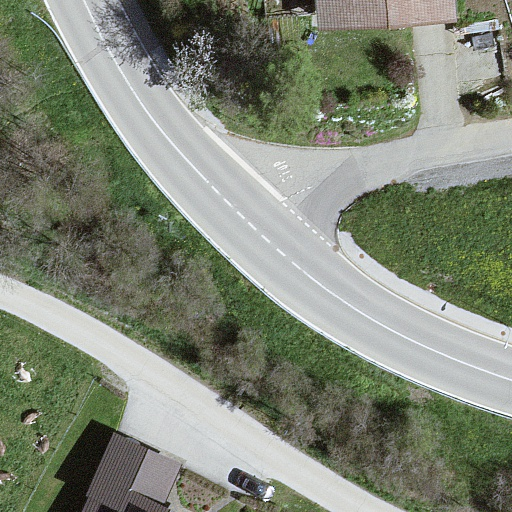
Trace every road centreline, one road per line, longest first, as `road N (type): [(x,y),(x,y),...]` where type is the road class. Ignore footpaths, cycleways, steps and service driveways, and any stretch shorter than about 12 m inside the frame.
road 1 (unclassified): [(363,511),(0,296)]
road 2 (tertiary): [(511,380),(369,317),(253,226)]
road 3 (tertiary): [(253,226),(150,116),(84,0)]
road 4 (unclassified): [(253,226),(282,201),(353,171),(511,138)]
